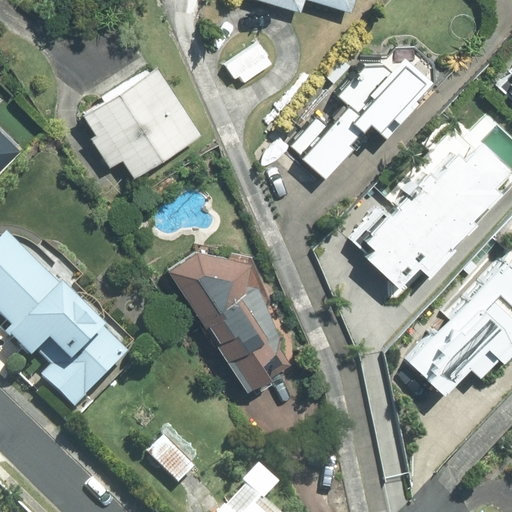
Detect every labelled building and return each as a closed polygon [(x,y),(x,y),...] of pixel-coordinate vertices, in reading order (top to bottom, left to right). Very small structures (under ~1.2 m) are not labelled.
[(259,0),(298,12),(302,0),(312,0),(349,11),(352,0),(259,0)] [(378,59),(361,57),(286,144),(319,173),(345,143),(352,149),(369,128),(379,137),(437,70),(409,46),(389,45),(378,59)] [(196,132),(141,56),(71,107),(91,134),(88,136),(107,163),(117,156),(133,177),(196,132)] [(511,60),(503,69),(506,73),(494,85),(511,103),(511,60)] [(505,164),(455,118),(373,205),(366,198),(354,211),(362,219),(344,239),(405,296),(450,247),(445,242),(495,188),(488,182),(505,164)] [(0,165),(15,149),(0,135),(0,165)] [(25,253),(2,232),(0,234),(0,326),(45,368),(32,382),(74,420),(138,350),(69,287),(79,276),(38,238),(25,253)] [(511,239),(494,261),(485,253),(438,308),(446,315),(406,361),(442,393),(463,368),(472,376),(491,354),(496,358),(504,349),(511,345),(511,239)] [(193,250),(162,268),(203,328),(197,333),(219,366),(225,362),(254,405),(274,391),(263,375),(288,357),(275,338),(283,332),(245,260),(217,252),(218,248),(195,242),(193,250)] [(191,466),(160,439),(143,458),(175,485),(191,466)] [(274,482),(254,464),(238,482),(241,485),(217,511),(277,511),(261,497),(274,482)]
